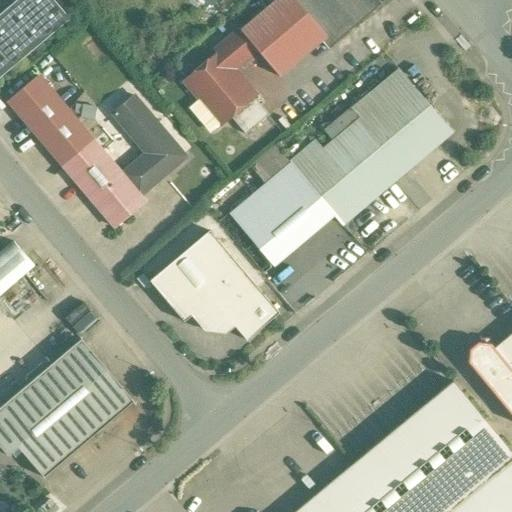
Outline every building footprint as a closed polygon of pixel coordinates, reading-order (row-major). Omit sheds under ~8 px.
[(53,0),(16,0),(0,14),(0,76),(69,18),(53,0)] [(296,0),(274,0),(240,29),(256,49),(279,76),(321,41),(327,36),(296,0)] [(378,0),(296,0),(327,36),(321,41),(328,48),(381,3),(378,0)] [(240,29),(215,51),(218,53),(185,81),(200,98),(194,102),(195,103),(193,105),(192,110),(208,129),(213,129),(215,127),(216,128),(231,116),(254,96),(255,95),(233,69),(256,49),(240,29)] [(362,118),(323,150),(315,141),(291,162),(330,208),(343,224),(345,222),(346,223),(353,216),(352,216),(354,214),(354,215),(362,209),(361,208),(434,147),(434,148),(442,141),(441,141),(442,139),(443,140),(450,134),(450,133),(452,131),(451,130),(452,130),(446,122),(445,123),(444,121),(438,113),(437,114),(399,69),(353,107),(362,118)] [(86,131),(39,76),(9,102),(55,157),(86,131)] [(186,156),(134,95),(113,113),(146,153),(122,174),(140,195),(186,156)] [(254,96),(231,116),(246,134),(269,114),(254,96)] [(86,131),(55,157),(63,166),(93,140),(86,131)] [(122,174),(93,140),(63,166),(115,227),(145,201),(122,174)] [(330,208),(291,162),(230,214),(269,260),(330,208)] [(284,311),(215,226),(150,278),(184,320),(194,313),(206,328),(227,330),(236,322),(250,339),(284,311)] [(14,241),(0,252),(0,294),(34,265),(14,241)] [(511,333),(495,348),(511,369),(511,333)] [(511,369),(495,348),(491,344),(489,343),(490,339),(480,338),(480,342),(478,342),(470,349),(469,362),(511,414),(511,369)] [(81,339),(0,407),(0,445),(8,456),(11,453),(15,458),(23,452),(44,477),(134,401),(81,339)] [(511,511),(511,452),(454,381),(295,511),(511,511)]
